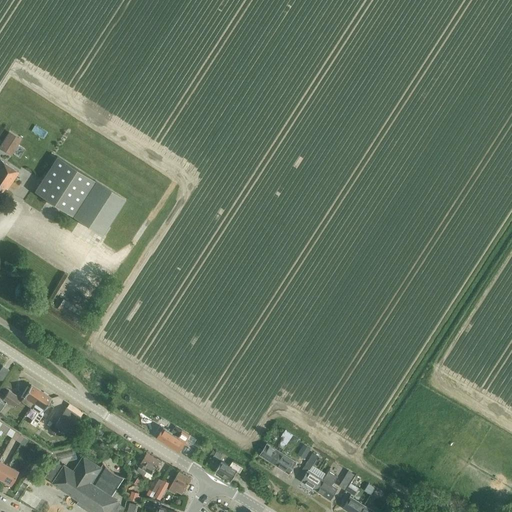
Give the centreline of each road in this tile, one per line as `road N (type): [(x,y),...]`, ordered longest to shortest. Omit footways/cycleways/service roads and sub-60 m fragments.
road 1 (unclassified): [(98,411),(0,321)]
road 2 (tertiary): [(211,479),(98,411)]
